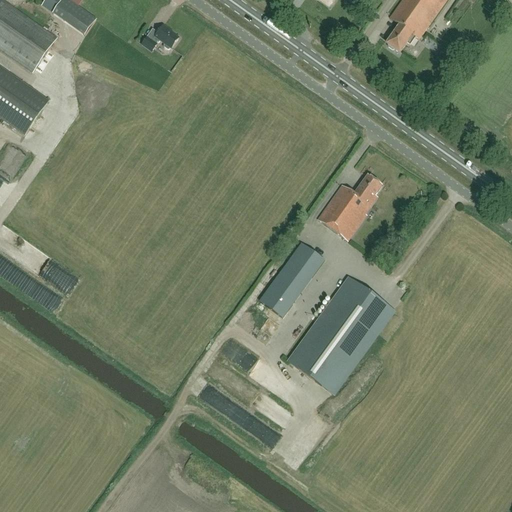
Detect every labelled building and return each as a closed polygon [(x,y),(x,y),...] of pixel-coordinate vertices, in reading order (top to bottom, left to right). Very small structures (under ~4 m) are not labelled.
[(0,0),(0,50),(33,74),(57,40),(6,3),(0,0)] [(46,0),(42,7),(54,15),(64,0),(46,0)] [(388,45),(389,46),(389,48),(393,51),(395,51),(400,54),(408,44),(410,45),(415,38),(419,41),(448,0),(404,0),(390,20),(400,27),(388,45)] [(171,50),(179,39),(170,32),(171,31),(164,26),(155,38),(171,50)] [(158,45),(148,38),(142,46),(152,53),(158,45)] [(0,67),(0,116),(2,118),(26,135),(49,103),(25,85),(0,67)] [(365,216),(371,208),(377,199),(375,197),(382,188),(383,187),(382,187),(369,177),(368,177),(354,196),(343,187),(318,222),(348,243),(367,217),(365,216)] [(301,246),(260,302),(282,319),(324,262),(301,246)] [(333,396),(393,313),(348,280),(332,302),(334,304),(290,364),(333,396)]
